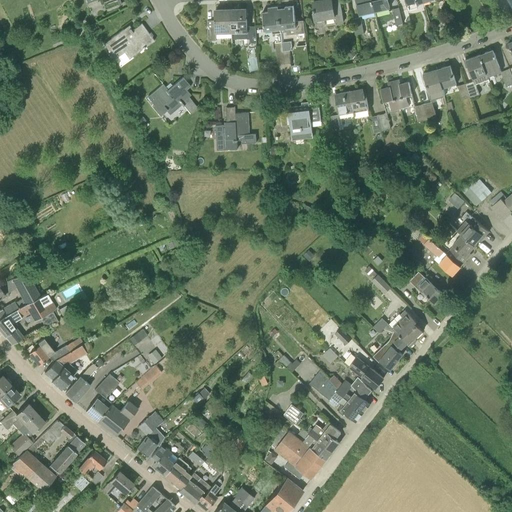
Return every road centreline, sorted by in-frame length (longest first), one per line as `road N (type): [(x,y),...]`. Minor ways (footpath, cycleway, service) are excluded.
road 1 (residential): [(158,0),(213,71),(252,85),(370,70),(511,22)]
road 2 (residential): [(296,511),(511,250)]
road 3 (residential): [(194,511),(0,340)]
